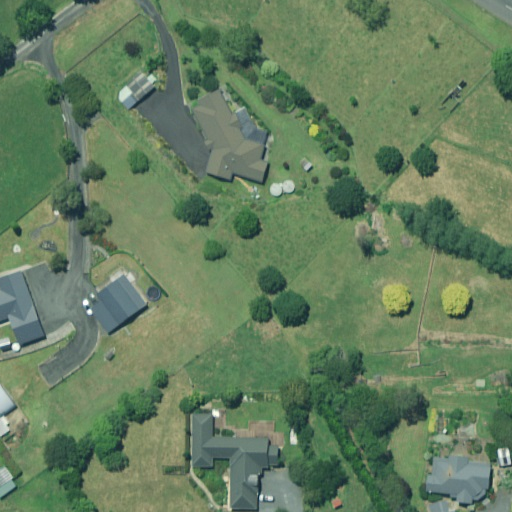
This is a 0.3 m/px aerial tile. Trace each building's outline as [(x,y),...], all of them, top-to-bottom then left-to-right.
[(143,101),(131,87),(120,97),(132,110),(143,101)] [(269,146),(270,144),(253,109),(239,116),(226,91),(194,107),(210,140),(207,141),(214,155),(208,174),(234,181),(235,175),(265,183),(271,162),(264,160),(269,146)] [(309,156),(302,162),(310,173),(318,167),(309,156)] [(296,180),(272,184),(275,199),(298,194),(296,180)] [(49,336),(27,271),(2,280),(6,291),(0,293),(0,322),(13,318),(23,345),(49,336)] [(106,302),(123,326),(153,304),(131,274),(101,296),(106,302)] [(123,326),(106,302),(95,310),(112,334),(123,326)] [(0,416),(18,404),(5,385),(0,388),(0,416)] [(218,416),(197,415),(196,467),(226,468),(226,458),(234,458),(233,509),(264,510),(264,471),(284,472),(284,447),(275,447),(275,439),(218,438),(218,416)] [(13,431),(5,419),(0,422),(0,432),(3,437),(13,431)] [(431,494),(454,494),(454,499),(460,499),(460,505),(477,505),(477,501),(485,501),(485,494),(496,494),(495,482),(495,463),(484,463),(484,457),(437,457),(437,476),(431,476),(431,494)] [(453,511),(451,501),(433,504),(434,511),(459,511),(459,510),(453,511)]
